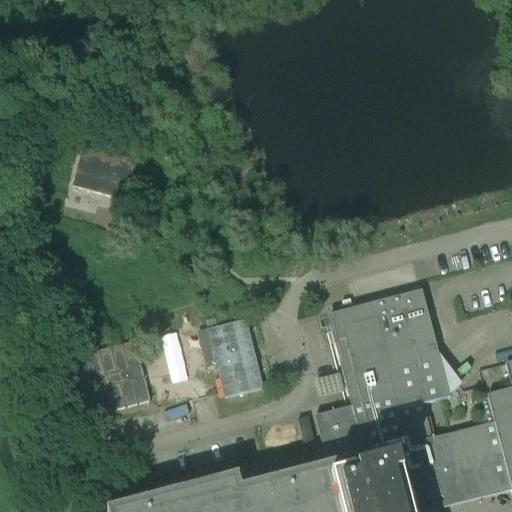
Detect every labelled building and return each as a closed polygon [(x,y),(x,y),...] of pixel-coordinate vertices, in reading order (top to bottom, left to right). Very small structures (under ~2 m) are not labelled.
[(130,204),(140,165),(81,150),(71,189),(130,204)] [(405,511),(404,505),(508,478),(511,494),(511,364),(504,366),(511,393),(473,403),(480,429),(435,441),(430,442),(421,405),(425,404),(448,398),(444,384),(423,390),(417,366),(437,361),(419,294),(353,312),(344,314),(339,315),(327,318),(331,332),(351,409),(345,411),(344,411),(347,420),(322,426),(333,468),(326,469),(319,471),(239,492),(235,479),(110,511),(405,511)] [(261,390),(244,321),(206,331),(223,399),(261,390)] [(134,343),(74,358),(89,418),(149,403),(134,343)] [(314,416),(299,419),(303,436),(318,433),(314,416)]
